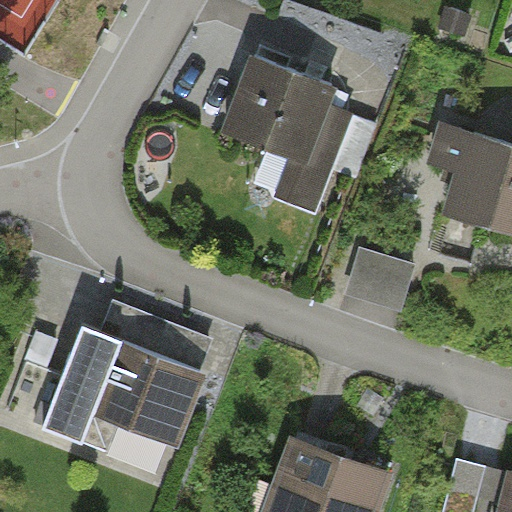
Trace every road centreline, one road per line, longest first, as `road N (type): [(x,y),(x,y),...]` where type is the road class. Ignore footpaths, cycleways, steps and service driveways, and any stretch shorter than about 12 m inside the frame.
road 1 (residential): [(91,186),(112,236),(160,270),(511,403)]
road 2 (residential): [(181,0),(114,123),(91,186)]
